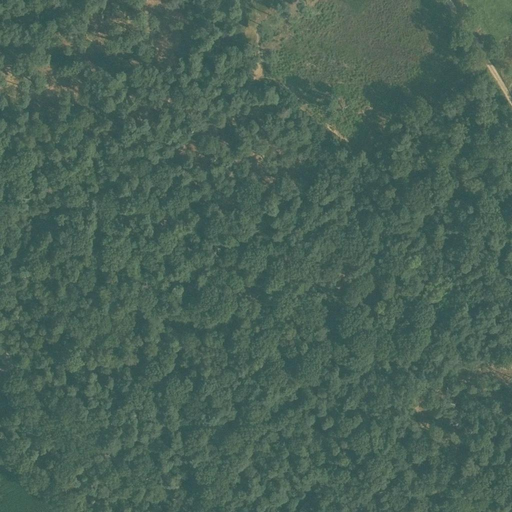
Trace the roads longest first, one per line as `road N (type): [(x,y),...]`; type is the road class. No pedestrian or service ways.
road 1 (unclassified): [(200,511),(76,429),(0,353)]
road 2 (track): [(446,0),(511,104)]
